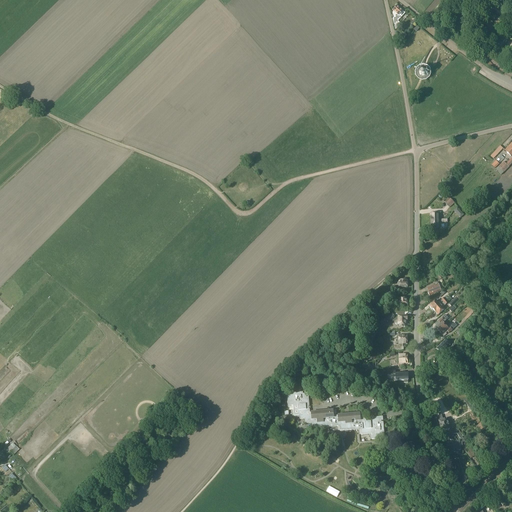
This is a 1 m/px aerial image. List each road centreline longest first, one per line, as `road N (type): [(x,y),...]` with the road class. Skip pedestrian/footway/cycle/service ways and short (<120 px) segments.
road 1 (track): [(414,150),(297,180),(245,213),(195,175),(0,87)]
road 2 (unclassified): [(456,511),(417,379),(414,150)]
road 3 (unclassified): [(414,150),(385,0)]
road 4 (residential): [(511,82),(399,0)]
